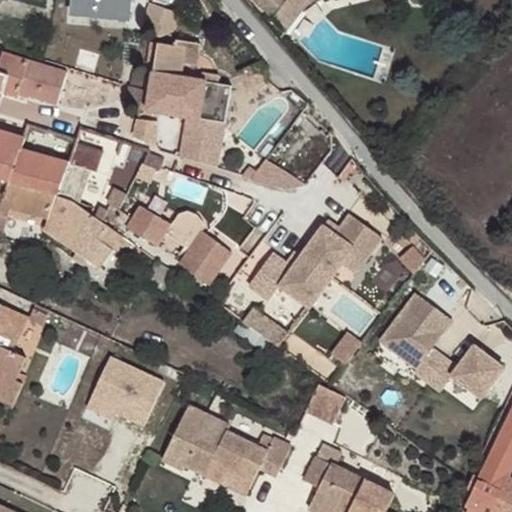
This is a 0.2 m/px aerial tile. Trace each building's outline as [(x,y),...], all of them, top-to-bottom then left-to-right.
[(73,0),(72,14),(128,19),(129,0),(73,0)] [(290,0),(301,11),(311,0),(255,0),(257,1),(274,16),(288,0),(290,0)] [(288,0),(272,19),(286,29),(301,11),(290,0),(288,0)] [(165,22),(183,22),(183,7),(165,7),(165,22)] [(158,44),(146,113),(181,119),(175,155),(216,165),(223,125),(225,126),(232,87),(181,79),(183,65),(197,67),(201,45),(176,41),(175,47),(158,44)] [(66,72),(2,53),(0,60),(0,96),(1,97),(4,92),(17,97),(18,93),(57,105),(66,72)] [(0,178),(8,181),(72,200),(80,202),(90,171),(97,173),(104,153),(75,144),(70,163),(22,151),(26,139),(0,130),(0,178)] [(164,160),(147,153),(143,166),(160,172),(164,160)] [(7,185),(0,183),(0,213),(6,216),(9,210),(49,220),(44,231),(84,260),(97,270),(113,250),(124,237),(91,213),(72,200),(8,181),(7,185)] [(208,253),(217,241),(202,231),(204,225),(205,219),(203,213),(199,208),(192,206),(185,207),(180,210),(171,225),(139,206),(127,228),(157,247),(166,233),(190,248),(178,264),(207,284),(222,264),(208,253)] [(281,282),(312,305),(343,260),(355,244),(369,254),(384,233),(351,210),(341,224),(337,230),(325,222),(303,252),(295,264),(289,259),(274,250),(252,281),(270,296),(281,282)] [(325,222),(337,230),(341,224),(329,215),(325,222)] [(124,237),(113,250),(124,259),(127,255),(134,260),(141,249),(124,237)] [(227,268),(237,255),(217,241),(208,253),(222,264),(207,284),(213,288),(227,268)] [(357,270),(369,254),(355,244),(343,260),(357,270)] [(295,264),(303,252),(297,248),(289,259),(295,264)] [(174,273),(157,260),(154,266),(171,278),(174,273)] [(171,278),(154,266),(147,277),(163,290),(171,278)] [(429,380),(446,356),(433,347),(452,319),(416,293),(382,340),(418,366),(415,371),(429,380)] [(0,381),(0,382),(0,400),(13,406),(25,385),(16,381),(27,358),(8,350),(12,341),(17,343),(29,316),(1,304),(0,306),(0,381)] [(253,308),(243,322),(273,343),(280,348),(290,334),(253,308)] [(30,320),(44,326),(49,315),(35,309),(30,320)] [(243,322),(239,319),(231,330),(266,354),(273,343),(243,322)] [(332,355),(345,365),(362,342),(349,333),(332,355)] [(454,373),(484,395),(505,365),(475,343),(459,365),(446,356),(429,380),(442,390),(454,373)] [(165,381),(111,355),(90,397),(145,423),(165,381)] [(212,463),(253,482),(259,469),(277,477),(292,446),(274,437),(267,451),(227,431),(229,425),(189,405),(162,461),(183,471),(185,467),(206,476),(212,463)] [(511,424),(506,421),(492,449),(511,457),(511,424)] [(511,457),(492,449),(464,507),(468,509),(467,511),(491,511),(507,477),(511,466),(511,457)] [(371,511),(374,506),(385,511),(395,494),(315,456),(303,481),(318,488),(309,509),(315,511),(371,511)] [(246,496),(253,482),(212,463),(206,476),(246,496)] [(491,511),(511,511),(511,479),(507,477),(491,511)] [(17,511),(0,503),(0,511),(17,511)]
